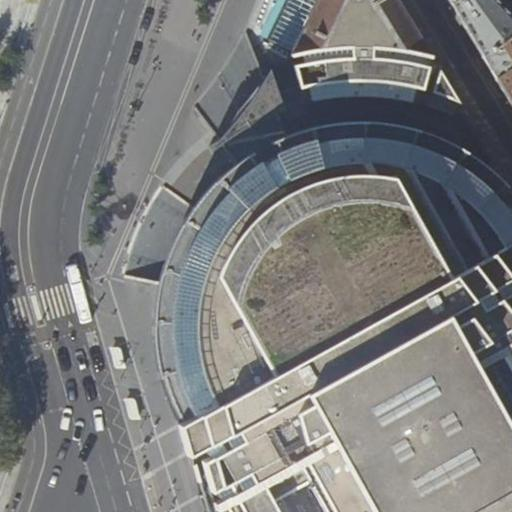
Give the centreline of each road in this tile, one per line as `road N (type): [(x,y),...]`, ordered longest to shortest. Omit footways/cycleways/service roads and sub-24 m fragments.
road 1 (secondary): [(82,436),(35,225),(103,0)]
road 2 (residential): [(423,0),(511,147)]
